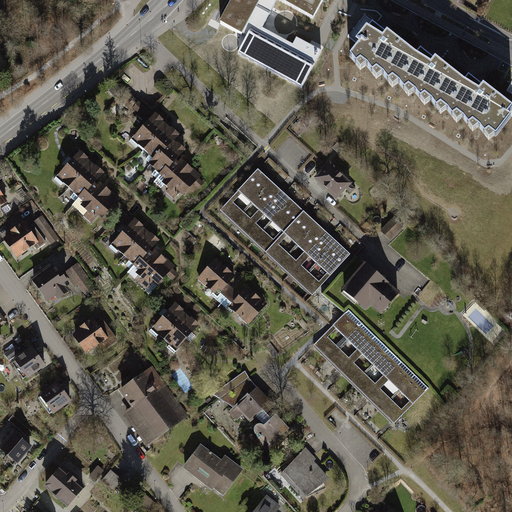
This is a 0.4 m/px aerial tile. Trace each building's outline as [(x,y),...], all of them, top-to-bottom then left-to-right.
[(229,0),(215,29),(247,45),(236,65),(289,92),(309,54),(258,27),(272,0),(278,0),(311,17),(319,0),(229,0)] [(383,33),(366,23),(357,36),(360,40),(352,51),(360,63),(365,60),(377,72),(381,69),(393,82),(398,78),(409,90),(415,86),(424,99),(430,96),(442,107),(446,105),(457,117),(462,113),(472,125),(478,122),(489,135),(500,125),(510,112),(507,110),(511,103),(511,102),(484,82),(479,85),(435,55),(432,60),(386,27),(383,33)] [(140,149),(164,125),(150,113),(127,137),(140,149)] [(180,140),(164,125),(140,149),(156,164),(180,140)] [(149,171),(165,187),(182,171),(175,165),(187,154),(177,144),(149,171)] [(80,153),(57,178),(69,189),(94,165),(80,153)] [(350,183),(329,161),(312,178),(333,200),(350,183)] [(94,165),(69,189),(85,202),(101,185),(96,181),(103,174),(94,165)] [(202,180),(186,166),(182,171),(165,187),(164,189),(180,204),(202,180)] [(220,212),(233,225),(271,185),(258,172),(220,212)] [(101,185),(85,202),(81,206),(98,223),(118,201),(101,185)] [(281,194),(271,185),(233,225),(244,235),(281,194)] [(292,202),(281,194),(244,235),(253,242),(292,202)] [(303,213),(292,202),(253,242),(264,253),(303,213)] [(303,213),(264,253),(275,265),(315,224),(303,213)] [(388,241),(402,226),(391,216),(377,231),(388,241)] [(149,238),(134,223),(112,245),(127,260),(149,238)] [(315,224),(275,265),(287,275),(326,234),(315,224)] [(38,247),(22,226),(2,241),(17,262),(38,247)] [(326,234),(287,275),(298,286),(337,245),(326,234)] [(149,238),(127,260),(143,274),(161,255),(152,250),(157,246),(149,238)] [(350,256),(337,245),(298,286),(312,298),(350,256)] [(161,255),(143,274),(138,279),(152,291),(174,267),(161,255)] [(231,309),(248,290),(215,262),(197,282),(231,309)] [(400,293),(364,263),(341,290),(366,311),(370,305),(381,314),(400,293)] [(68,294),(51,267),(30,281),(48,307),(68,294)] [(248,328),(269,308),(248,290),(231,309),(227,312),(248,328)] [(187,316),(173,303),(150,328),(164,341),(187,316)] [(340,370),(343,373),(368,398),(369,399),(392,421),(395,424),(429,390),(349,312),(315,346),(317,348),(340,370)] [(187,316),(164,341),(177,352),(200,327),(187,316)] [(107,338),(92,319),(71,336),(86,355),(107,338)] [(44,366),(30,346),(12,360),(26,379),(44,366)] [(181,425),(147,373),(112,396),(146,448),(181,425)] [(69,402),(56,382),(36,396),(50,415),(69,402)] [(291,425),(256,388),(228,415),(264,452),(291,425)] [(31,447),(13,435),(0,453),(0,455),(17,467),(31,447)] [(242,473),(202,443),(184,467),(223,497),(242,473)] [(306,448),(280,472),(302,497),(328,474),(306,448)] [(106,477),(116,487),(122,481),(113,471),(106,477)] [(80,491),(57,472),(43,490),(65,509),(80,491)] [(280,511),(281,510),(265,498),(253,511),(280,511)] [(394,511),(385,502),(375,511),(394,511)]
